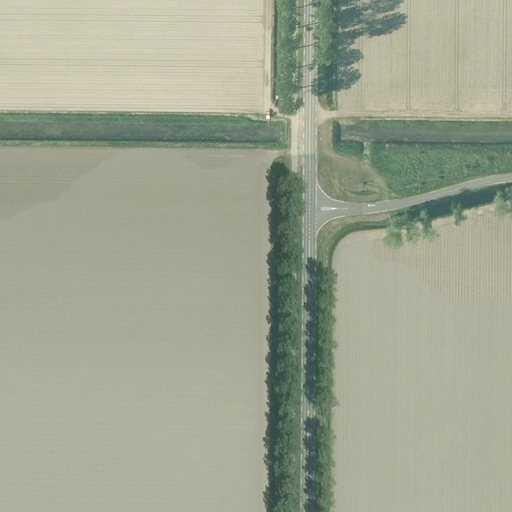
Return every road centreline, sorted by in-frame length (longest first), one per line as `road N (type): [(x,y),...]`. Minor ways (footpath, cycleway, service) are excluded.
road 1 (track): [(269,0),(269,103),(276,112),(511,117)]
road 2 (secondary): [(306,511),(309,216)]
road 3 (secondary): [(308,202),(310,0)]
road 4 (unclassified): [(511,177),(343,209)]
